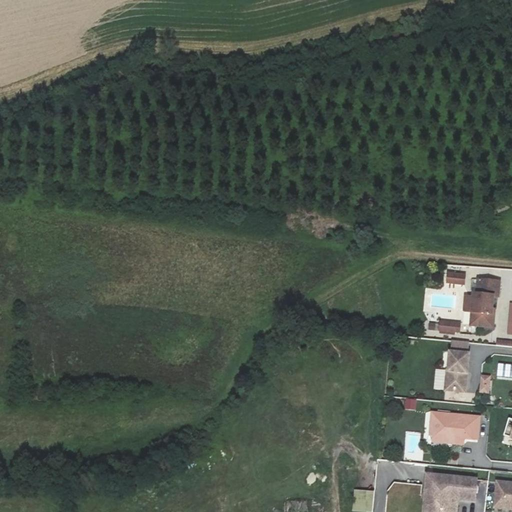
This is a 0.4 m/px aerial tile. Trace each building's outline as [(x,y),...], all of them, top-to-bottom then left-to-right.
[(448,271),(447,282),(464,283),(465,272),(448,271)] [(499,280),(477,279),(475,297),(465,296),(464,310),(472,310),(471,325),(492,326),(493,313),(491,313),(492,295),(497,296),(499,280)] [(440,321),(440,331),(459,332),(460,322),(440,321)] [(495,352),(511,354),(511,341),(497,339),(495,352)] [(469,352),(450,350),(448,370),(447,370),(446,388),(466,390),(469,352)] [(482,376),(480,392),(489,393),(491,377),(482,376)] [(406,399),(405,410),(415,411),(416,400),(406,399)] [(481,418),(433,413),(431,436),(449,438),(449,440),(452,444),(457,444),(460,442),(461,439),(478,441),(481,418)] [(477,481),(427,476),(423,511),(456,511),(458,500),(475,501),(477,481)] [(511,485),(497,483),(495,509),(511,510),(511,485)] [(353,511),(372,511),(373,491),(353,490),(352,511),(353,511)]
